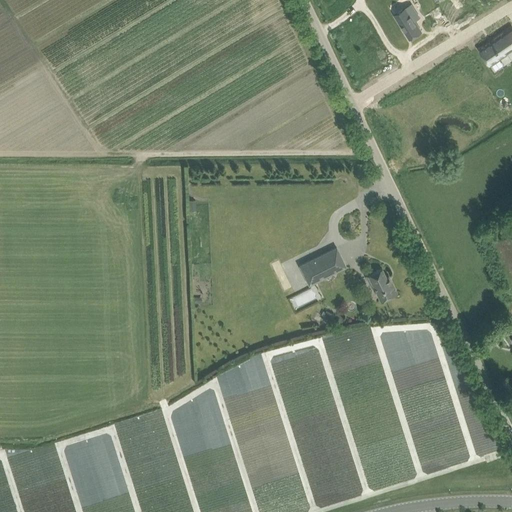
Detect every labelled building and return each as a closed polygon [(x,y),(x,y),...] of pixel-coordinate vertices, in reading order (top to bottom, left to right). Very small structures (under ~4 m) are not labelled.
[(412,4),(395,14),(410,39),(422,31),(415,20),(420,17),(412,4)] [(493,40),(480,49),(490,65),(511,50),(511,26),(493,40)] [(511,275),(511,234),(496,242),(511,275)] [(309,285),(347,266),(337,247),(300,265),(309,285)] [(386,276),(382,267),(368,274),(366,275),(370,284),(373,283),(381,300),(397,292),(389,275),(386,276)] [(335,315),(327,311),(326,313),(323,311),(321,315),(324,316),(322,319),(331,324),(335,315)]
